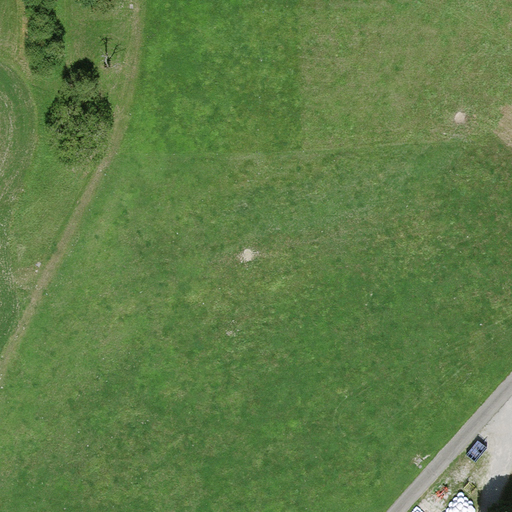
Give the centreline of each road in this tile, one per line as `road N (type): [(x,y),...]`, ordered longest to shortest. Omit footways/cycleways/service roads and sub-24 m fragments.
road 1 (track): [(0,363),(124,103),(131,0)]
road 2 (residential): [(393,511),(511,383)]
